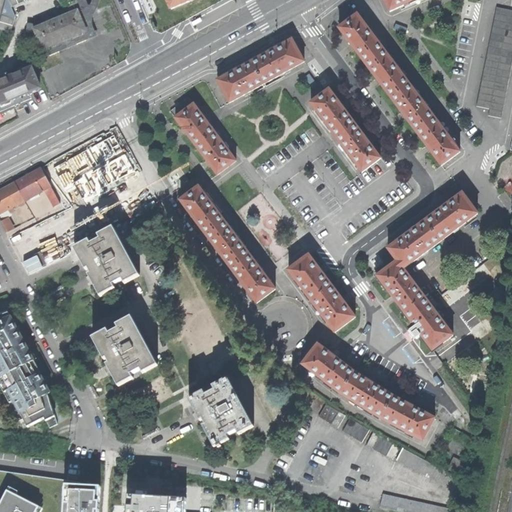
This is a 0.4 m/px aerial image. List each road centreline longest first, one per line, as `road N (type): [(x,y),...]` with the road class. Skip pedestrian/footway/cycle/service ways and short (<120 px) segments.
road 1 (residential): [(290,0),(424,181),(422,201),(346,263),(459,420),(457,430)]
road 2 (residential): [(116,94),(173,212),(246,310),(288,357),(312,332)]
road 3 (residential): [(0,243),(82,400),(89,440)]
road 4 (secondary): [(158,70),(290,0)]
road 5 (secondary): [(0,155),(116,94)]
